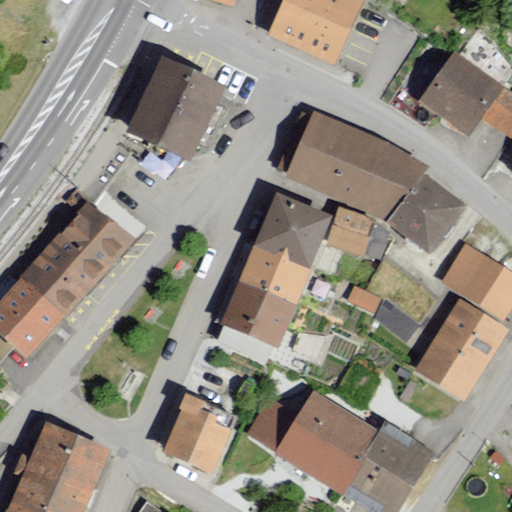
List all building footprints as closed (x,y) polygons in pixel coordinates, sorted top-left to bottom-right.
[(194,0),(234,15),(239,0),(194,0)] [(289,0),(269,46),(335,75),(365,7),(348,0),(289,0)] [(128,132),(191,161),(225,87),(162,58),(128,132)] [(418,109),(468,144),(480,124),(504,93),(453,58),(418,109)] [(480,124),(509,146),(511,141),(511,99),(504,93),(480,124)] [(316,119),(290,180),(356,208),(380,221),(424,173),(398,158),(316,119)] [(391,221),(431,252),(465,209),(425,178),(391,221)] [(277,195),(255,247),(312,269),(331,217),(277,195)] [(87,294),(132,242),(84,201),(17,278),(66,319),(87,294)] [(255,247),(241,283),(297,305),(312,269),(255,247)] [(504,323),(511,308),(511,277),(466,249),(443,286),(504,323)] [(0,300),(0,334),(28,359),(66,319),(17,278),(0,300)] [(241,283),(223,326),(279,349),(297,305),(241,283)] [(417,374),(464,403),(509,332),(461,303),(417,374)] [(299,415),(275,456),(341,495),(380,432),(312,392),(299,415)] [(164,452),(211,473),(231,429),(203,416),(208,404),(189,395),(164,452)] [(269,401),(247,437),(275,456),(299,415),(269,401)] [(341,495),(367,511),(398,511),(434,453),(385,423),(380,432),(341,495)] [(46,424),(9,511),(11,511),(81,511),(108,451),(46,424)]
